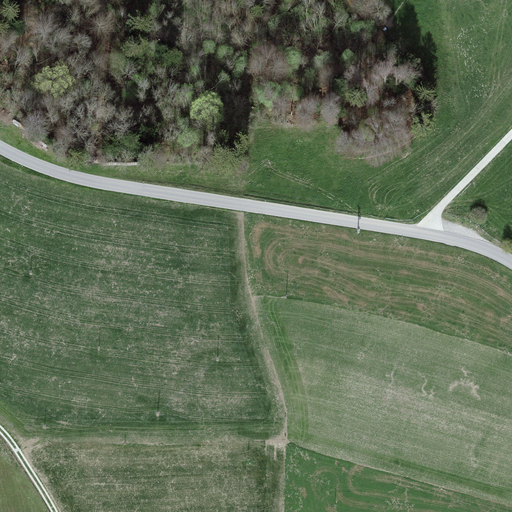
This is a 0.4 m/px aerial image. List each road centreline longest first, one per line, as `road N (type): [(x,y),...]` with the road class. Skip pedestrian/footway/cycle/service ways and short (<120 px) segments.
road 1 (tertiary): [(426,233),(78,177),(0,147)]
road 2 (residential): [(511,129),(435,209),(426,233)]
